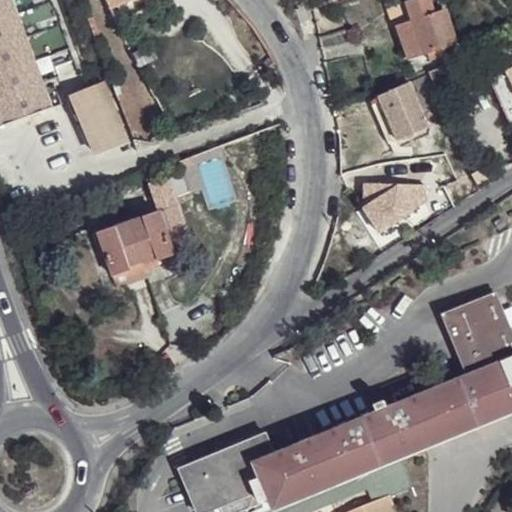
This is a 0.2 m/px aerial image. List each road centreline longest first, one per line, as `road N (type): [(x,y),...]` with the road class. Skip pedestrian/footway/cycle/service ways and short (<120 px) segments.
road 1 (unclassified): [(255,339),(306,229),(314,165),(308,102),(252,0)]
road 2 (unclassified): [(511,180),(255,339)]
road 3 (unknown): [(289,405),(337,380),(416,301),(503,266)]
road 4 (unknown): [(159,511),(160,479),(188,446),(289,405)]
